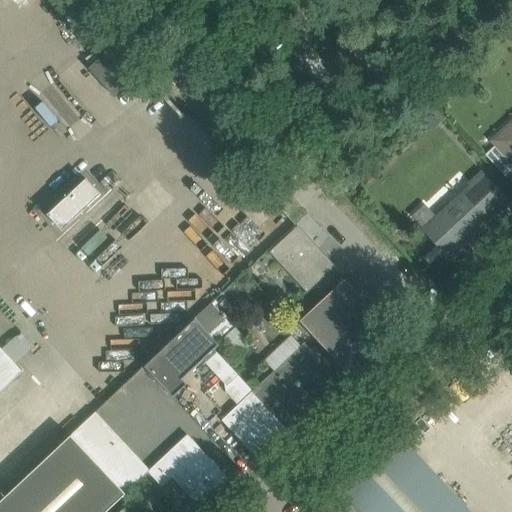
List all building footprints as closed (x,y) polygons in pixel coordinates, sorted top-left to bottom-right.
[(232,0),(188,0),(220,33),(238,6),(232,0)] [(429,102),(417,115),(431,128),(443,115),(429,102)] [(511,124),(505,131),(508,134),(497,144),(511,160),(511,124)] [(498,213),(509,202),(483,175),(472,185),(475,189),(452,210),(451,208),(439,219),(435,216),(434,217),(424,206),(412,218),(449,258),(465,243),(462,241),(495,210),(498,213)] [(46,215),(61,231),(100,195),(85,179),(46,215)] [(332,266),(297,228),(272,252),(307,290),(332,266)] [(404,344),(384,322),(372,309),(345,279),(299,321),(359,386),(362,383),(371,374),(404,344)] [(211,305),(195,319),(218,344),(220,342),(234,329),(227,322),(211,305)] [(195,319),(145,367),(169,394),(173,398),(186,385),(182,380),(202,359),(214,348),(218,344),(195,319)] [(277,377),(256,396),(289,433),(302,420),(322,402),(338,387),(305,351),(291,336),(264,360),(278,376),(277,377)] [(214,348),(202,359),(227,387),(228,393),(242,409),(229,421),(262,458),(289,433),(256,396),(214,348)] [(0,359),(0,377),(9,369),(0,359)] [(470,511),(395,432),(309,511),(470,511)] [(199,508),(201,510),(231,482),(217,467),(214,470),(204,459),(206,456),(186,434),(146,471),(160,486),(175,472),(183,481),(181,483),(202,506),(199,508)] [(106,511),(125,494),(72,437),(71,436),(0,502),(0,511),(106,511)] [(119,511),(140,511),(131,501),(119,511)]
